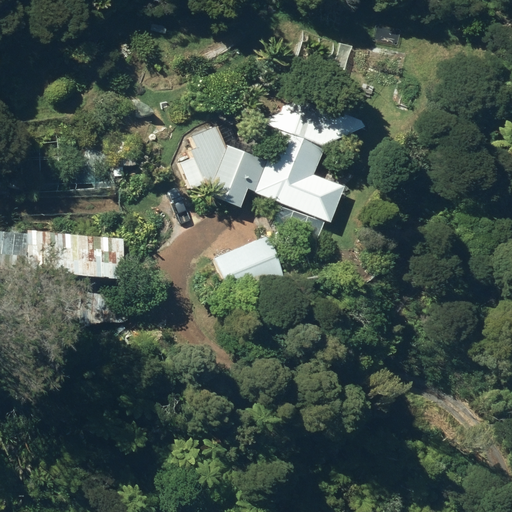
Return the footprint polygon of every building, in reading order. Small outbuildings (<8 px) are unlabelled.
[(332,41),(303,31),(287,77),(316,87),(332,41)] [(397,93),(371,84),(363,106),(389,115),(397,93)] [(263,123),(317,144),(360,125),(358,120),(299,99),(283,106),(251,96),(228,115),(246,138),(263,123)] [(206,184),(202,193),(234,206),(242,186),(325,219),(339,185),(309,174),(319,147),(274,129),(262,159),(223,144),(221,149),(210,125),(187,135),(192,146),(187,148),(189,154),(176,160),(188,187),(201,181),(206,184)] [(89,140),(89,160),(126,159),(125,139),(89,140)] [(0,229),(0,272),(32,275),(30,315),(125,320),(127,276),(115,275),(117,237),(0,229)] [(210,257),(227,300),(282,278),(265,236),(210,257)]
